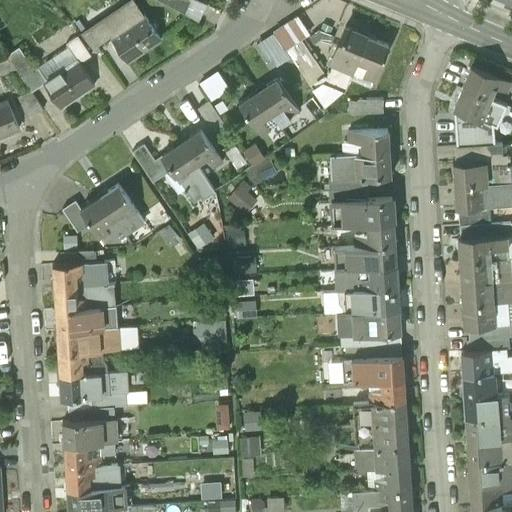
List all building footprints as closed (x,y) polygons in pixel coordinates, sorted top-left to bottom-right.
[(130,0),(91,27),(90,26),(79,33),(92,49),(110,37),(127,62),(160,40),(132,0),(130,0)] [(366,34),(344,25),(322,82),(344,90),(349,78),(356,60),(366,35),(366,34)] [(388,43),(366,35),(356,60),(349,78),(370,86),(372,80),(373,80),(388,43)] [(325,74),(301,39),(286,50),(310,84),(325,74)] [(76,61),(43,82),(60,107),(93,85),(76,61)] [(511,81),(471,65),(462,86),(491,98),(495,87),(506,91),(511,81)] [(220,67),(201,79),(212,98),(232,87),(220,67)] [(293,100),(277,77),(258,90),(273,113),(283,107),(293,100)] [(491,98),(462,86),(454,108),(493,125),(497,126),(506,104),(491,98)] [(258,90),(238,104),(253,126),(263,120),(273,113),(258,90)] [(325,114),(312,98),(303,104),(316,121),(325,114)] [(224,122),(209,100),(199,107),(213,129),(224,122)] [(293,100),(283,107),(290,117),(300,111),(293,100)] [(7,101),(0,104),(0,137),(19,129),(7,101)] [(493,125),(454,108),(456,145),(495,142),(493,125)] [(263,120),(253,126),(261,137),(270,131),(263,120)] [(388,128),(361,129),(361,141),(362,153),(389,151),(388,128)] [(200,129),(181,142),(196,164),(207,157),(215,151),(200,129)] [(361,129),(348,130),(349,141),(361,141),(361,129)] [(181,142),(161,155),(171,169),(193,201),(200,196),(202,199),(214,191),(196,164),(181,142)] [(495,142),(456,145),(457,157),(503,154),(502,142),(495,142)] [(161,155),(154,160),(143,143),(132,151),(152,182),(171,169),(161,155)] [(223,162),(215,151),(207,157),(214,168),(223,162)] [(362,153),(334,154),(335,167),(332,170),(332,176),(333,177),(366,176),(391,175),(389,151),(362,153)] [(503,154),(457,157),(457,161),(453,161),(455,184),(485,182),(511,180),(509,160),(509,154),(503,154)] [(366,176),(333,177),(332,176),(328,176),(328,189),(330,189),(367,187),(366,176)] [(243,180),(229,195),(247,211),(261,195),(243,180)] [(511,180),(485,182),(485,194),(498,193),(499,205),(511,204),(511,180)] [(485,182),(455,184),(456,208),(459,208),(489,206),(499,205),(498,193),(485,194),(485,182)] [(143,220),(118,183),(99,196),(122,230),(124,233),(143,220)] [(367,187),(330,189),(331,201),(368,199),(367,187)] [(80,208),(79,209),(88,222),(102,241),(109,236),(110,238),(122,230),(99,196),(80,208)] [(368,199),(331,201),(332,224),(366,222),(393,221),(392,198),(368,199)] [(80,208),(74,200),(62,208),(77,230),(88,222),(79,209),(80,208)] [(489,206),(459,208),(460,224),(489,222),(489,206)] [(200,245),(215,235),(205,220),(190,230),(200,245)] [(241,220),(225,225),(231,245),(247,240),(241,220)] [(393,221),(366,222),(367,234),(368,244),(395,243),(393,221)] [(460,224),(457,224),(458,237),(501,235),(511,234),(510,221),(489,222),(460,224)] [(511,233),(511,234),(501,235),(501,245),(488,246),(489,258),(507,258),(511,257),(511,233)] [(367,234),(354,235),(355,245),(368,244),(367,234)] [(501,235),(458,237),(459,260),(489,258),(488,246),(501,245),(501,235)] [(355,245),(335,246),(336,269),(396,265),(395,243),(368,244),(355,245)] [(92,250),(60,252),(61,263),(86,262),(92,262),(92,250)] [(489,258),(459,260),(461,282),(503,280),(504,279),(509,279),(507,258),(489,259),(489,258)] [(61,263),(51,264),(53,287),(75,285),(74,273),(87,272),(86,262),(61,263)] [(336,269),(335,269),(337,291),(358,290),(370,289),(397,287),(396,265),(336,269)] [(511,279),(503,280),(504,291),(491,292),(492,302),(505,302),(511,301),(511,279)] [(503,280),(461,282),(462,304),(492,302),(491,292),(504,291),(503,280)] [(75,285),(53,287),(54,309),(76,307),(76,296),(75,285)] [(397,287),(370,289),(371,299),(372,311),(399,309),(397,287)] [(370,289),(358,290),(358,299),(371,299),(370,289)] [(88,296),(76,296),(76,307),(89,307),(88,296)] [(492,302),(462,304),(463,327),(468,327),(506,325),(505,302),(492,302)] [(76,307),(54,309),(56,331),(116,327),(114,305),(89,307),(76,307)] [(372,311),(345,312),(339,313),(340,336),(373,334),(395,332),(400,332),(399,309),(372,311)] [(197,335),(226,335),(227,319),(197,319),(197,335)] [(506,325),(468,327),(469,338),(507,336),(506,325)] [(116,327),(56,331),(57,353),(101,350),(117,349),(116,327)] [(395,332),(373,334),(374,345),(396,344),(395,332)] [(373,334),(340,336),(341,347),(346,347),(374,345),(373,334)] [(507,336),(466,339),(466,351),(504,349),(508,349),(507,336)] [(374,345),(346,347),(347,359),(396,356),(396,344),(374,345)] [(466,351),(461,351),(462,374),(492,372),(492,371),(511,370),(511,356),(504,357),(504,349),(466,351)] [(101,350),(57,353),(58,375),(106,372),(105,364),(102,358),(101,350)] [(347,359),(342,359),(343,382),(380,380),(403,379),(402,356),(396,356),(347,359)] [(106,372),(58,375),(60,398),(88,396),(106,395),(106,393),(123,392),(122,371),(106,372)] [(492,372),(462,374),(464,395),(506,393),(506,382),(493,383),(492,372)] [(403,379),(380,380),(381,392),(368,393),(369,403),(404,401),(403,379)] [(106,395),(88,396),(88,407),(104,406),(104,405),(124,404),(123,392),(106,393),(106,395)] [(506,393),(464,395),(465,417),(508,415),(506,393)] [(404,401),(369,403),(369,413),(382,412),(383,424),(405,423),(404,401)] [(247,428),(265,427),(263,410),(245,412),(247,428)] [(508,415),(465,417),(466,440),(511,436),(511,422),(508,423),(508,415)] [(96,419),(83,420),(84,431),(97,430),(96,419)] [(83,420),(61,422),(63,445),(85,443),(84,431),(83,420)] [(405,423),(383,424),(383,436),(371,436),(371,447),(407,445),(405,423)] [(209,434),(210,452),(235,450),(234,432),(209,434)] [(242,435),(243,454),(262,454),(261,434),(242,435)] [(511,436),(466,440),(468,462),(511,458),(511,436)] [(85,443),(63,445),(64,467),(86,465),(86,455),(85,443)] [(371,447),(354,448),(355,470),(385,468),(408,467),(407,445),(371,447)] [(98,454),(86,455),(86,465),(99,465),(98,454)] [(511,458),(468,462),(469,484),(511,481),(511,480),(511,458)] [(86,465),(64,467),(66,489),(88,487),(87,475),(86,465)] [(99,465),(86,465),(87,475),(100,475),(99,465)] [(408,467),(385,468),(386,480),(373,480),(374,490),(409,488),(408,467)] [(511,485),(511,481),(469,484),(470,506),(500,504),(500,492),(511,490),(511,485)] [(88,487),(66,489),(67,511),(102,508),(129,506),(128,485),(88,487)] [(374,490),(355,492),(355,511),(380,511),(411,510),(409,488),(374,490)] [(237,511),(237,496),(210,498),(210,511),(237,511)] [(270,511),(271,499),(254,498),(254,511),(269,511),(270,511)] [(511,511),(511,502),(500,504),(470,506),(470,511),(511,511)]
